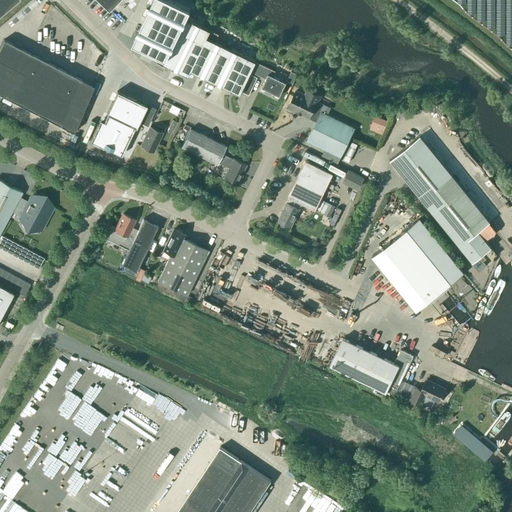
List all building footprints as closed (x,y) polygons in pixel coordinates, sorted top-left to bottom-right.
[(0,0),(0,16),(19,0),(0,0)] [(96,0),(108,11),(118,0),(96,0)] [(171,0),(153,0),(133,43),(166,59),(164,64),(188,76),(191,71),(240,95),(242,90),(244,91),(243,93),(249,95),(257,78),(252,75),(245,89),(243,89),(251,72),(266,79),(261,87),(280,96),(286,82),(273,76),(275,71),(215,42),(219,35),(186,19),(191,9),(171,0)] [(4,40),(0,46),(0,94),(74,132),(94,86),(4,40)] [(319,111),(322,105),(318,103),(321,98),(307,91),(305,95),(295,91),(288,107),(316,121),(307,140),(341,157),(355,128),(319,111)] [(137,121),(146,125),(153,111),(117,93),(103,122),(100,121),(90,141),(121,156),(137,121)] [(443,98),(435,101),(446,125),(454,121),(443,98)] [(414,108),(394,111),(394,118),(415,115),(414,108)] [(384,132),(390,116),(376,111),(370,126),(384,132)] [(172,120),(167,131),(172,134),(178,123),(172,120)] [(140,146),(153,152),(162,133),(149,127),(140,146)] [(218,163),(228,168),(224,177),(238,184),(242,176),(241,175),(246,165),(233,159),(222,154),(226,146),(190,128),(181,147),(217,164),(218,163)] [(420,135),(390,160),(475,265),(476,266),(478,266),(479,267),(481,267),(482,267),(483,267),(484,267),(486,266),(487,266),(488,265),(489,264),(491,263),(491,262),(492,261),(493,260),(493,259),(494,257),(494,256),(494,254),(494,253),(494,252),(494,251),(493,250),(478,231),(490,222),(420,135)] [(302,203),(315,210),(328,183),(333,174),(306,161),(288,197),(290,197),(287,203),(278,221),(291,227),(300,209),(299,209),(302,203)] [(364,178),(348,170),(342,182),(358,190),(364,178)] [(27,203),(19,198),(22,192),(0,180),(0,233),(12,211),(20,216),(20,217),(28,229),(42,228),(53,208),(45,196),(31,196),(27,203)] [(135,220),(123,214),(116,227),(111,225),(104,239),(128,250),(121,264),(136,271),(157,226),(143,219),(138,230),(131,227),(135,220)] [(419,217),(372,256),(416,311),(464,272),(419,217)] [(185,239),(187,235),(173,229),(163,251),(170,254),(157,281),(186,295),(210,246),(202,243),(201,247),(185,239)] [(12,242),(7,239),(1,249),(7,252),(12,242)] [(18,244),(12,242),(7,252),(12,255),(18,244)] [(23,247),(18,244),(12,255),(17,258),(23,247)] [(28,250),(23,247),(17,258),(22,261),(28,250)] [(33,253),(28,250),(22,261),(28,263),(33,253)] [(213,266),(222,270),(229,256),(220,251),(213,266)] [(39,256),(33,253),(28,263),(33,266),(39,256)] [(44,258),(39,256),(33,266),(38,269),(44,258)] [(4,270),(0,277),(0,282),(3,284),(9,273),(4,270)] [(9,273),(3,284),(9,287),(14,276),(9,273)] [(14,276),(9,287),(14,290),(19,279),(14,276)] [(19,279),(14,290),(19,292),(25,282),(19,279)] [(372,281),(372,294),(388,294),(388,281),(372,281)] [(25,282),(19,292),(24,295),(30,285),(25,282)] [(0,318),(14,293),(0,285),(0,318)] [(186,295),(183,301),(190,305),(193,298),(186,295)] [(343,338),(330,365),(394,396),(413,355),(401,349),(394,363),(343,338)] [(416,387),(410,399),(412,400),(409,406),(417,410),(419,404),(421,404),(425,395),(439,402),(445,388),(426,379),(421,390),(416,387)] [(105,443),(130,449),(133,445),(136,446),(138,439),(142,440),(151,427),(147,442),(156,431),(152,429),(155,425),(157,418),(131,399),(127,398),(120,393),(98,423),(96,430),(101,434),(98,438),(105,443)] [(100,484),(114,460),(87,444),(85,445),(81,440),(69,432),(66,434),(63,430),(49,439),(45,446),(41,444),(38,440),(31,452),(32,452),(26,462),(28,466),(41,474),(44,471),(49,474),(55,470),(63,475),(69,464),(87,475),(81,484),(68,493),(76,498),(85,492),(93,479),(100,484)] [(474,443),(468,438),(469,437),(461,430),(456,435),(470,447),(474,443)] [(249,511),(271,481),(220,447),(176,511),(249,511)]
